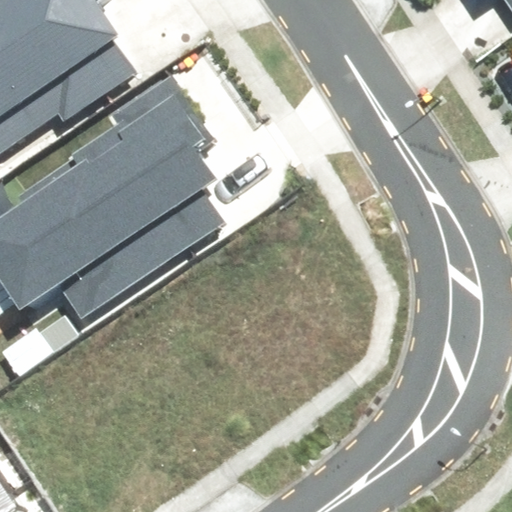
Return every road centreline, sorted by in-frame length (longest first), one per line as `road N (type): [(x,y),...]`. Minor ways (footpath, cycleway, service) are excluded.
road 1 (residential): [(286,510),(357,464),(416,351),(422,231),(352,77),(310,11)]
road 2 (residential): [(511,308),(505,365),(459,436),(286,510)]
road 3 (residential): [(310,11),(419,107),(489,196),(511,259)]
